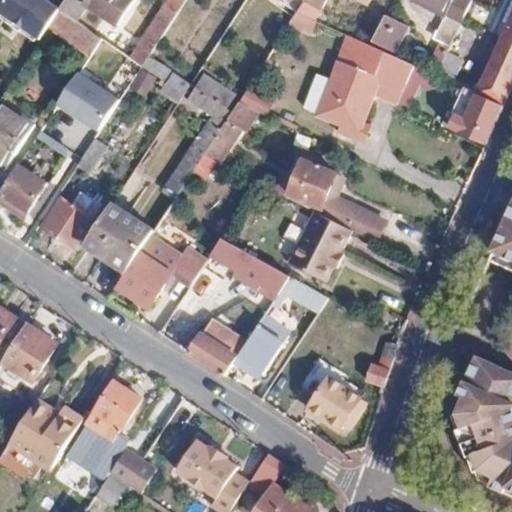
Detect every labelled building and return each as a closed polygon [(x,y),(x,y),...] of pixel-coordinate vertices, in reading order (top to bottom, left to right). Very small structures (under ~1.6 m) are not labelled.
[(61,10),(46,0),(5,0),(0,8),(0,11),(40,40),(49,27),(52,22),(61,10)] [(64,0),(46,0),(61,10),(66,1),(64,0)] [(66,0),(66,1),(61,10),(79,22),(89,7),(118,25),(135,0),(66,0)] [(186,0),(167,0),(168,1),(130,58),(142,67),(143,66),(149,57),(186,0)] [(287,0),(300,9),(305,0),(287,0)] [(305,0),(297,13),(315,21),(325,0),(363,0),(368,3),(369,0),(305,0)] [(454,42),(472,0),(412,0),(447,18),(437,39),(441,41),(433,59),(444,64),(454,42)] [(511,1),(511,2),(502,24),(507,27),(477,92),(504,104),(511,86),(511,1)] [(52,22),(49,27),(91,56),(101,38),(79,22),(61,10),(52,22)] [(315,21),(297,13),(290,24),(312,34),(318,22),(315,21)] [(410,28),(387,15),(373,41),(396,54),(410,28)] [(416,65),(349,36),(342,51),(379,67),(379,69),(408,82),(411,74),(415,67),(416,65)] [(454,42),(444,64),(458,70),(468,48),(454,42)] [(130,58),(119,50),(112,60),(136,76),(142,67),(130,58)] [(142,67),(145,69),(156,76),(163,81),(169,70),(149,57),(143,66),(142,67)] [(380,76),(340,61),(319,115),(343,125),(339,133),(355,139),(380,76)] [(411,74),(424,80),(433,84),(437,77),(415,67),(411,74)] [(156,76),(145,69),(133,88),(144,95),(156,76)] [(184,96),(191,85),(173,74),(167,84),(184,96)] [(411,74),(408,82),(399,103),(411,108),(424,80),(411,74)] [(279,90),(256,78),(242,101),(285,125),(290,114),(271,104),(279,90)] [(90,90),(80,83),(60,112),(73,121),(87,100),(85,98),(90,90)] [(462,103),(451,126),(450,128),(485,144),(504,104),(477,92),(470,107),(462,103)] [(0,101),(0,167),(5,171),(35,124),(0,101)] [(218,103),(210,114),(212,115),(225,124),(232,113),(218,103)] [(225,124),(212,115),(164,189),(176,197),(178,195),(204,155),(214,141),(225,124)] [(107,147),(95,139),(88,150),(79,165),(90,172),(107,147)] [(214,141),(204,155),(214,160),(223,146),(214,141)] [(277,189),(291,195),(324,209),(338,175),(304,161),(298,177),(284,171),(277,189)] [(18,165),(0,192),(0,198),(27,216),(47,185),(18,165)] [(346,179),(338,175),(324,209),(322,214),(351,227),(358,211),(337,201),(346,179)] [(176,197),(164,189),(153,207),(165,215),(176,197)] [(101,205),(83,193),(74,206),(64,199),(45,228),(74,247),(101,205)] [(114,204),(86,245),(127,273),(141,252),(155,231),(114,204)] [(358,211),(351,227),(378,239),(385,223),(358,211)] [(354,230),(317,212),(290,261),(328,280),(335,266),(338,268),(345,254),(342,253),(354,230)] [(511,221),(498,253),(511,258),(511,221)] [(172,271),(141,252),(127,273),(118,287),(149,308),(162,289),(182,301),(212,256),(216,249),(196,237),(172,271)] [(216,249),(212,256),(241,272),(239,276),(259,288),(259,289),(276,300),(282,291),(291,277),(223,239),(216,249)] [(318,292),(291,277),(282,291),(308,306),(318,292)] [(0,305),(0,348),(20,318),(0,305)] [(256,331),(239,356),(238,357),(264,374),(289,335),(263,319),(256,331)] [(243,323),(227,348),(239,356),(256,331),(243,323)] [(59,345),(29,325),(4,363),(34,382),(59,345)] [(208,325),(190,353),(225,377),(238,357),(239,356),(227,348),(213,340),(219,331),(208,325)] [(393,360),(398,344),(386,340),(381,356),(393,360)] [(90,362),(72,350),(39,400),(58,412),(75,385),(89,394),(97,381),(84,372),(90,362)] [(381,356),(378,366),(390,370),(393,361),(393,360),(381,356)] [(466,383),(511,404),(511,373),(477,358),(466,383)] [(319,359),(301,386),(317,397),(330,378),(336,369),(319,359)] [(366,382),(384,387),(387,378),(390,370),(378,366),(372,364),(366,382)] [(330,378),(317,397),(310,408),(341,429),(347,421),(354,425),(369,404),(330,378)] [(143,400),(114,381),(87,422),(113,439),(119,430),(121,432),(143,400)] [(495,479),(492,487),(511,495),(511,404),(466,383),(459,399),(467,403),(460,418),(465,430),(459,433),(470,460),(477,459),(482,472),(495,479)] [(54,470),(82,426),(62,413),(57,420),(49,415),(51,412),(37,403),(12,443),(54,470)] [(65,408),(62,413),(82,426),(86,420),(65,408)] [(125,452),(128,448),(132,442),(127,439),(120,449),(125,452)] [(125,452),(120,449),(114,445),(87,484),(100,492),(113,472),(125,452)] [(182,477),(215,498),(236,467),(230,464),(231,461),(215,450),(213,453),(202,446),(182,477)] [(143,491),(159,468),(145,459),(128,448),(125,452),(113,472),(143,491)] [(233,511),(251,484),(238,476),(241,471),(236,467),(215,498),(220,502),(214,511),(215,511),(233,511)] [(131,486),(113,475),(98,499),(115,510),(131,486)] [(316,511),(276,485),(257,511),(316,511)]
